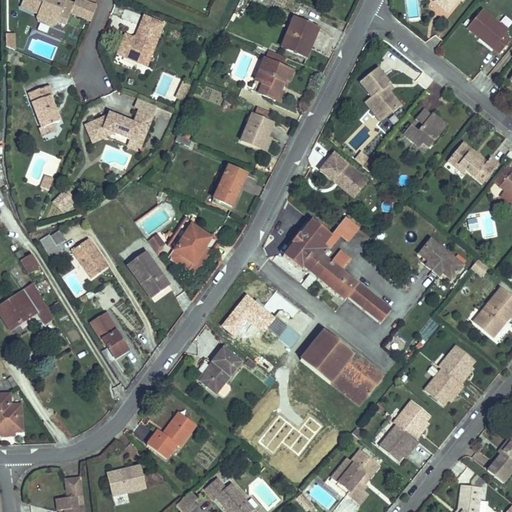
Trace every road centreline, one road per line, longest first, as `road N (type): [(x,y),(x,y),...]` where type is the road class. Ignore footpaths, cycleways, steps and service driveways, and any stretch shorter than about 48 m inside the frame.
road 1 (residential): [(8,455),(78,454),(99,445),(136,401),(231,272),(371,10)]
road 2 (unknown): [(136,401),(28,225)]
road 3 (residential): [(511,125),(371,10)]
road 4 (residential): [(406,511),(511,381)]
road 5 (unknown): [(248,243),(357,335)]
